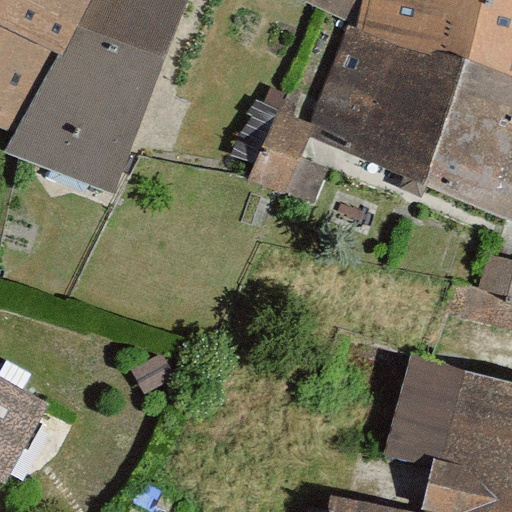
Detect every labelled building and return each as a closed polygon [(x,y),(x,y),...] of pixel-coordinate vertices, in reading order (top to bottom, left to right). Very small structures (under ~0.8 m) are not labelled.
[(0,0),(0,142),(82,0),(0,0)] [(82,0),(0,142),(0,163),(105,209),(183,0),(82,0)] [(354,0),(279,0),(345,30),(354,0)] [(511,0),(354,0),(345,30),(341,43),(441,81),(511,98),(511,0)] [(511,98),(441,81),(341,43),(300,136),(504,236),(511,206),(511,98)] [(511,259),(482,258),(479,324),(511,325),(511,259)] [(511,511),(511,382),(425,363),(404,457),(442,465),(431,511),(422,511),(340,493),(335,511),(511,511)] [(54,405),(0,373),(0,469),(12,477),(54,405)]
